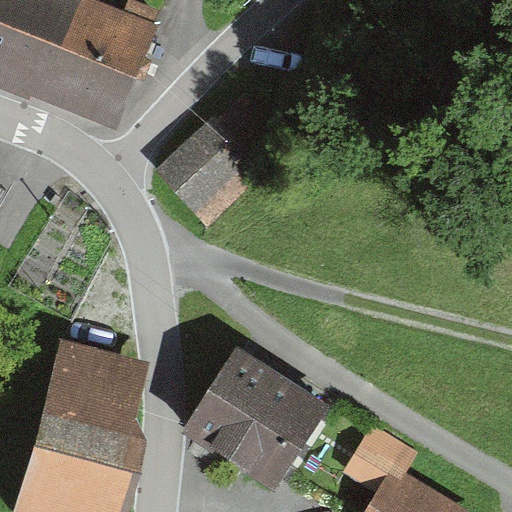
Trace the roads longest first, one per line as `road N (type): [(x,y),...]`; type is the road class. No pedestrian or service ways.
road 1 (track): [(511,483),(303,356),(148,238),(234,269),(511,337)]
road 2 (residential): [(0,113),(70,142),(114,172),(148,238),(160,324),(147,511)]
road 3 (track): [(288,0),(114,172)]
